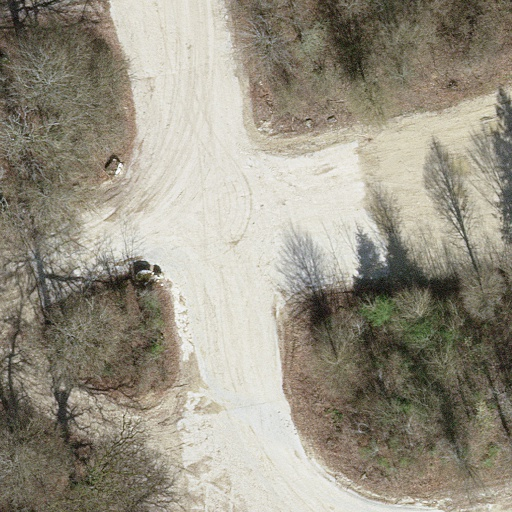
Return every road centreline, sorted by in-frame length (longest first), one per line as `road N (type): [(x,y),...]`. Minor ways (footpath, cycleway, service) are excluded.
road 1 (track): [(260,511),(204,399),(163,0)]
road 2 (track): [(0,290),(192,234),(511,194)]
